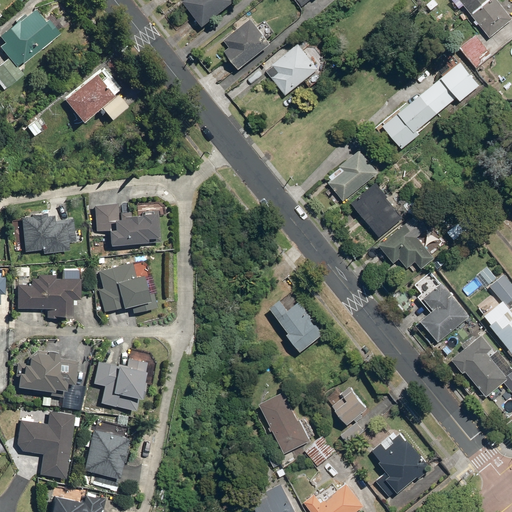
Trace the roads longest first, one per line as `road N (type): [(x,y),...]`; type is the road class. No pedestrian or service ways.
road 1 (residential): [(510,484),(233,147)]
road 2 (residential): [(142,511),(184,319),(186,185),(233,147)]
road 3 (residential): [(233,147),(112,0)]
